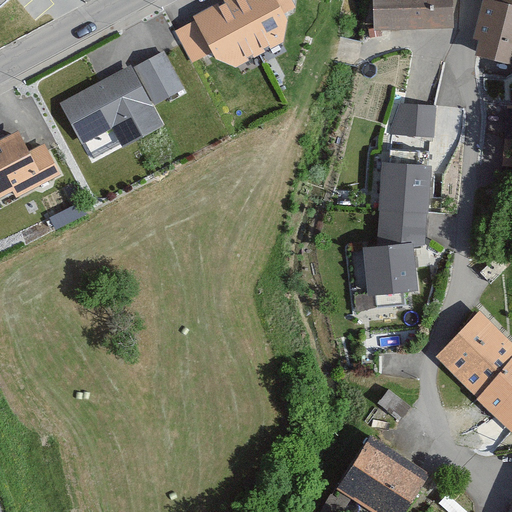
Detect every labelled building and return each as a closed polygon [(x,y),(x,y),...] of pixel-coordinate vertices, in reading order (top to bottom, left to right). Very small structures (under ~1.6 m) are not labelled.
[(291,0),(230,0),(176,29),(193,60),(212,49),(215,55),(235,64),(283,38),(289,16),(286,11),(295,6),(291,0)] [(453,32),(451,0),(372,0),(373,34),(453,32)] [(511,0),(485,0),(474,43),(481,45),(477,59),(511,68),(511,0)] [(184,93),(165,56),(137,70),(156,107),(184,93)] [(125,149),(163,129),(132,69),(60,107),(82,148),(115,131),(125,149)] [(432,110),(399,108),(387,137),(430,140),(432,110)] [(511,110),(506,110),(498,170),(511,171),(511,110)] [(29,154),(19,134),(0,144),(0,200),(13,194),(17,202),(61,179),(44,147),(29,154)] [(418,293),(414,250),(422,251),(429,169),(417,168),(419,155),(388,153),(387,167),(383,167),(377,250),(364,251),(369,299),(418,293)] [(53,215),(58,226),(84,214),(78,203),(53,215)] [(500,275),(491,265),(478,276),(487,286),(500,275)] [(511,348),(479,316),(435,361),(511,436),(511,435),(511,348)] [(409,412),(385,394),(376,407),(400,425),(409,412)] [(409,511),(428,486),(369,444),(319,511),(347,511),(354,503),(366,511),(409,511)]
